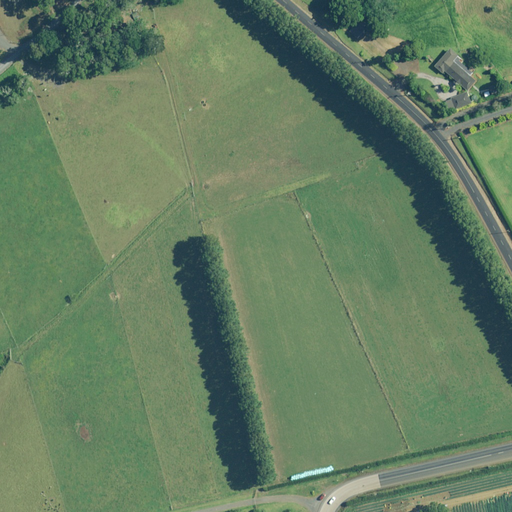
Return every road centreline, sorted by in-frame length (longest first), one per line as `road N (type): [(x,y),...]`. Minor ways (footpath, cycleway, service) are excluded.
road 1 (unclassified): [(280,0),(445,148),(511,263)]
road 2 (tertiary): [(511,450),(359,485),(339,493),(325,511)]
